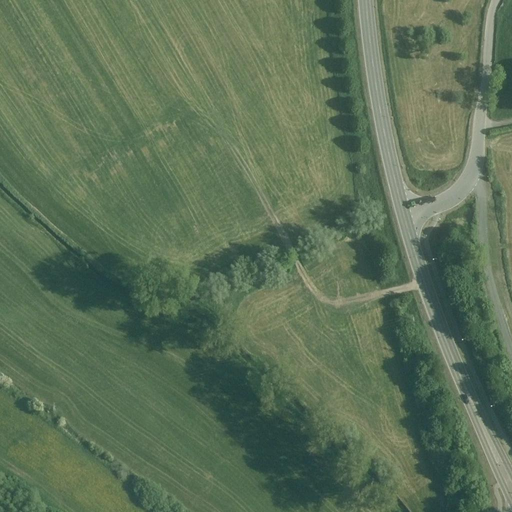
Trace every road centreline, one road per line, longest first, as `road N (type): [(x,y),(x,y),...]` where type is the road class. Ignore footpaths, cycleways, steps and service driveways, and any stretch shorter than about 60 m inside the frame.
road 1 (secondary): [(511,491),(450,353),(404,212)]
road 2 (secondary): [(404,212),(382,130),(366,0)]
road 3 (unclassified): [(469,178),(479,187),(488,277),(511,357)]
road 4 (unclassified): [(497,0),(479,156),(469,178)]
